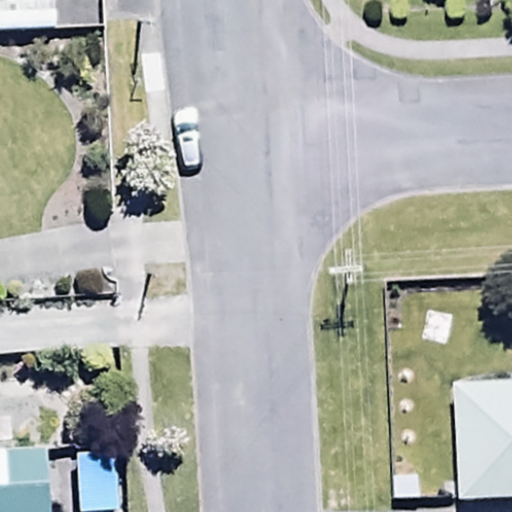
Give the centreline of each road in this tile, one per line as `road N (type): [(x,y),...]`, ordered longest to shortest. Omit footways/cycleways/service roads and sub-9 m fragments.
road 1 (residential): [(239,140),(258,511)]
road 2 (residential): [(239,140),(511,126)]
road 3 (residential): [(228,0),(239,140)]
